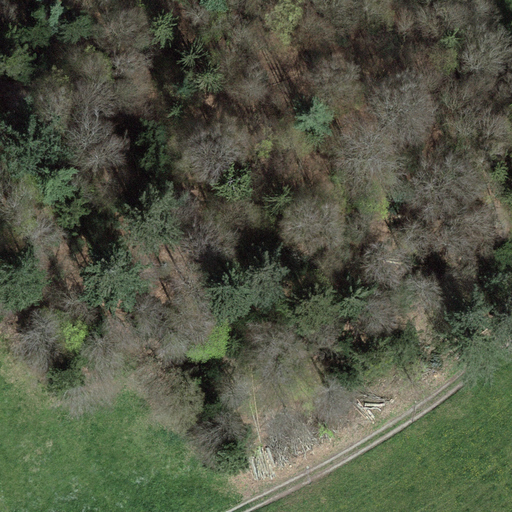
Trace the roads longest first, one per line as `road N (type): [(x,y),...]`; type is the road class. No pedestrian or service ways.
road 1 (track): [(511,324),(391,422),(230,511)]
road 2 (track): [(424,0),(511,91)]
